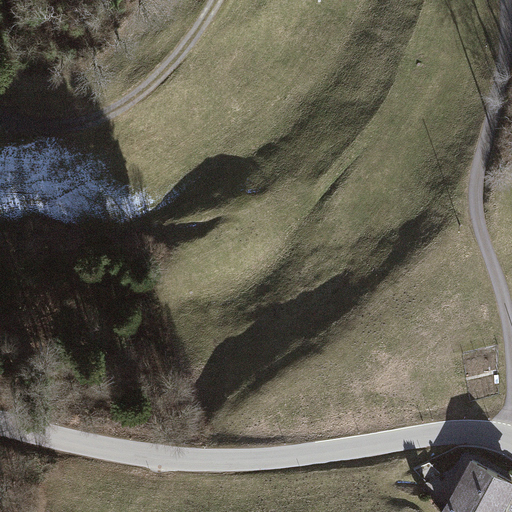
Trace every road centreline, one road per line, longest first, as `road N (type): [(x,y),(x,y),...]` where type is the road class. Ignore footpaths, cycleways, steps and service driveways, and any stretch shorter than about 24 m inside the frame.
road 1 (tertiary): [(0,422),(120,452),(199,461),(285,458),(446,433),(511,444)]
road 2 (track): [(0,123),(57,131),(106,121),(156,86),(206,32),(223,0)]
